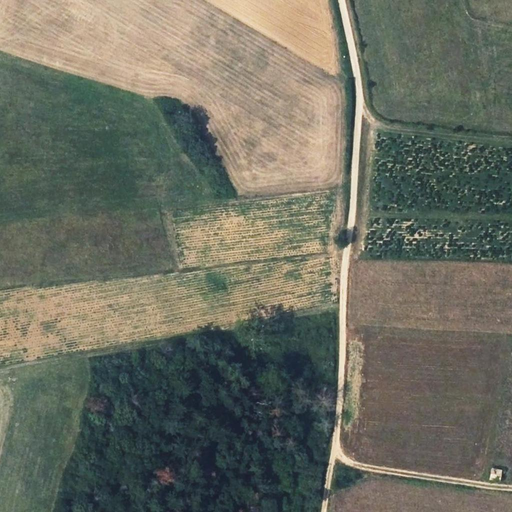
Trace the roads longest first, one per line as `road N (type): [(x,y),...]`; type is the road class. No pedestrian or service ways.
road 1 (unclassified): [(341,0),(359,122),(335,446)]
road 2 (track): [(335,446),(360,466),(511,488)]
